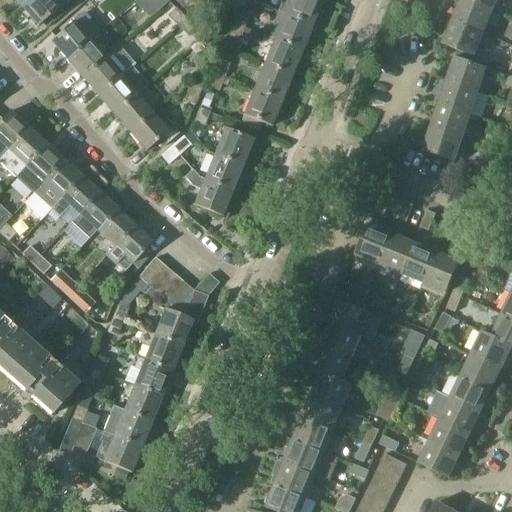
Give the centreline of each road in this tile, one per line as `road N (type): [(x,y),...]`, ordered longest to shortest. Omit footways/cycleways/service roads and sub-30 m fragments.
road 1 (residential): [(255,286),(216,267),(139,198),(0,41)]
road 2 (residential): [(163,511),(255,286)]
road 3 (residential): [(255,286),(314,142)]
road 4 (residential): [(314,142),(371,0)]
road 5 (residential): [(99,511),(0,414)]
road 6 (residential): [(367,163),(427,44)]
road 7 (residential): [(328,288),(367,163)]
road 8 (residential): [(511,478),(428,488),(404,511)]
